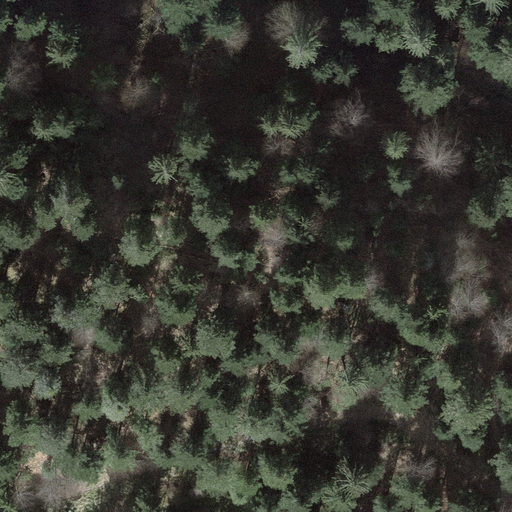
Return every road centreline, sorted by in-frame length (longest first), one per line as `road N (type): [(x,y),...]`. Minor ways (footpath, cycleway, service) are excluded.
road 1 (track): [(327,0),(358,97),(500,276),(488,331),(441,336),(405,327),(0,195)]
road 2 (track): [(0,500),(217,441),(382,410),(450,442),(511,508)]
road 3 (track): [(382,410),(451,383),(488,331)]
